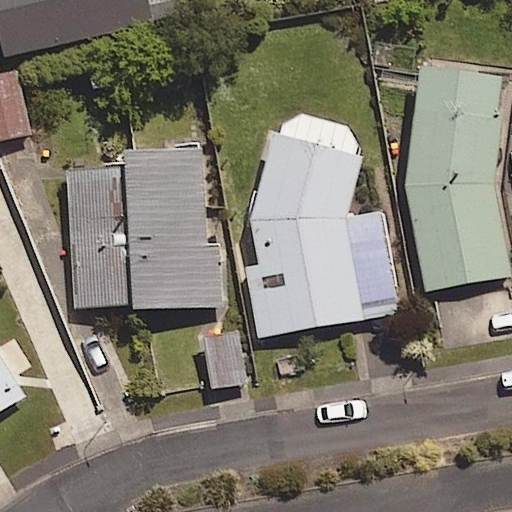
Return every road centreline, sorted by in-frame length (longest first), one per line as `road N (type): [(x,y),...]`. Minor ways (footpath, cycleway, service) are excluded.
road 1 (residential): [(65,511),(89,491),(158,461),(511,399)]
road 2 (residential): [(511,485),(362,511)]
